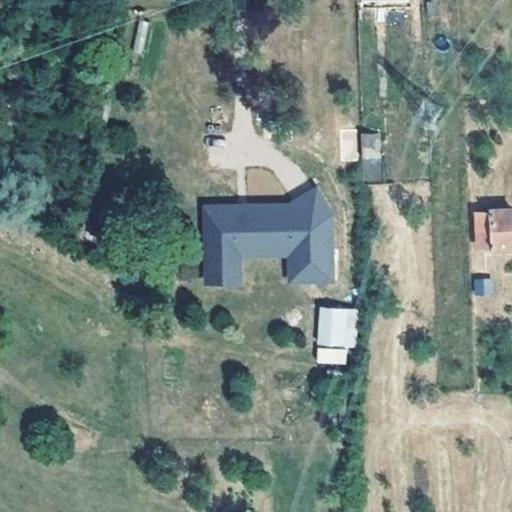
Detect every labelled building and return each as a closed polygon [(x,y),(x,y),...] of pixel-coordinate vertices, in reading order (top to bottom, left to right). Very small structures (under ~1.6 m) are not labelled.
[(87,116),(101,119),(106,96),(90,93),(87,116)] [(378,133),(362,133),(363,156),(380,155),(378,133)] [(208,207),(209,263),(240,262),(240,254),(292,253),(293,280),(333,279),(332,213),(318,189),(291,205),(249,206),(249,211),(239,211),(239,206),(208,207)] [(511,207),(476,208),(478,247),(511,244),(511,207)] [(240,262),(209,263),(209,282),(240,281),(240,262)] [(492,293),(491,277),(473,279),(475,295),(492,293)] [(354,343),(357,310),(323,307),(319,340),(354,343)] [(347,364),(347,347),(317,347),(317,363),(347,364)]
